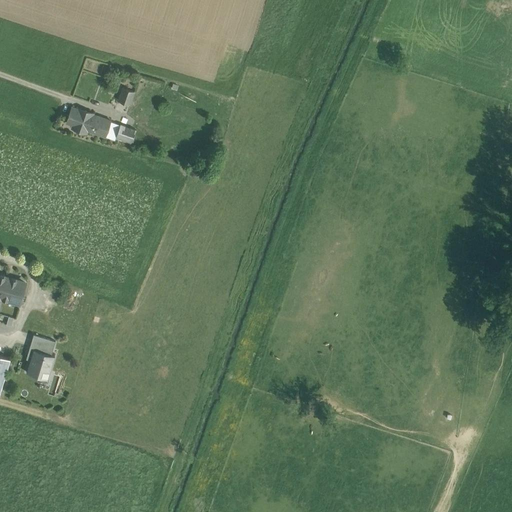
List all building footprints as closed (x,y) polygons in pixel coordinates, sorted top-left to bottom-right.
[(134,91),(123,87),(118,100),(129,104),(134,91)] [(93,113),(79,107),(78,109),(72,107),(66,122),(67,122),(68,121),(77,124),(76,129),(86,133),(87,130),(90,131),(96,115),(93,114),(93,113)] [(111,121),(96,115),(90,131),(105,136),(111,121)] [(135,129),(120,124),(115,137),(131,143),(135,129)] [(25,282),(6,276),(0,295),(3,297),(2,297),(19,302),(25,282)] [(26,357),(30,358),(33,348),(51,353),(55,340),(33,333),(26,357)] [(30,358),(26,370),(48,376),(55,354),(51,353),(33,348),(30,358)] [(0,389),(10,357),(0,354),(0,389)]
